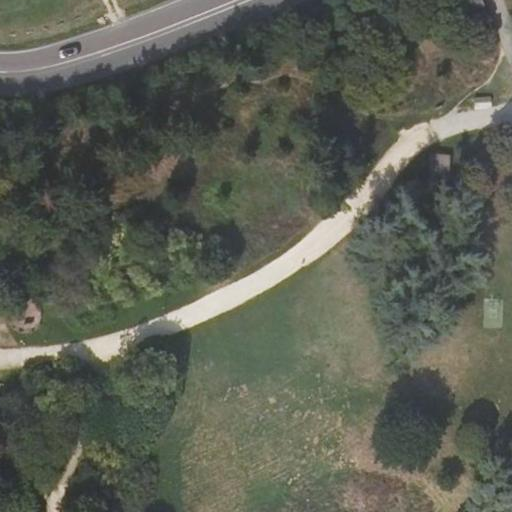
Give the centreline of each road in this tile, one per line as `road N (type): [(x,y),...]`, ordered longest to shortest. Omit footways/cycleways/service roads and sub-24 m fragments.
road 1 (track): [(511,105),(430,123),(289,257),(203,313),(108,347),(0,359)]
road 2 (primary): [(63,64),(143,51),(277,0)]
road 3 (primary): [(211,0),(63,64)]
